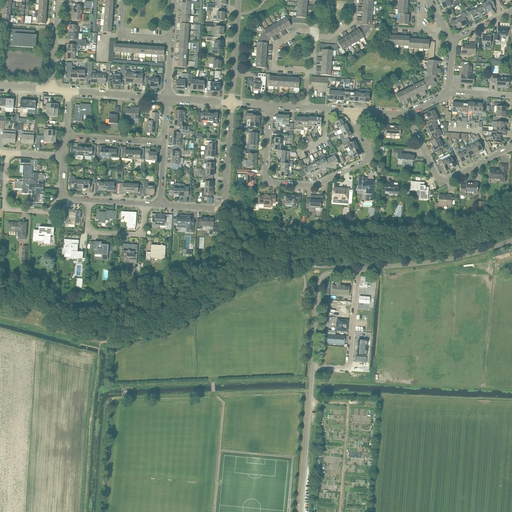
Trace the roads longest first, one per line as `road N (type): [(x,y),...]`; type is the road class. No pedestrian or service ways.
road 1 (residential): [(353,110),(369,157),(314,186),(266,180),(269,105)]
road 2 (unclassified): [(357,269),(452,258),(511,240)]
road 3 (residential): [(406,113),(440,180),(511,143)]
road 4 (track): [(340,511),(348,402),(309,401)]
road 5 (unclassified): [(312,366),(301,511)]
road 6 (track): [(103,341),(174,325),(225,293)]
road 7 (unclassified): [(312,366),(349,362),(357,269)]
road 8 (unclassified): [(312,366),(320,279),(357,269)]
